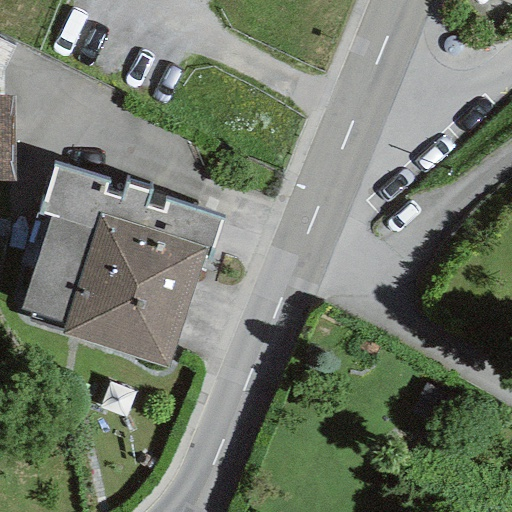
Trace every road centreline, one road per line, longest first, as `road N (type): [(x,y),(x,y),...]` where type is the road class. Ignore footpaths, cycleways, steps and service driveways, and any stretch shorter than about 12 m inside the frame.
road 1 (residential): [(195,511),(310,224)]
road 2 (residential): [(511,66),(310,224)]
road 3 (residential): [(310,224),(401,0)]
